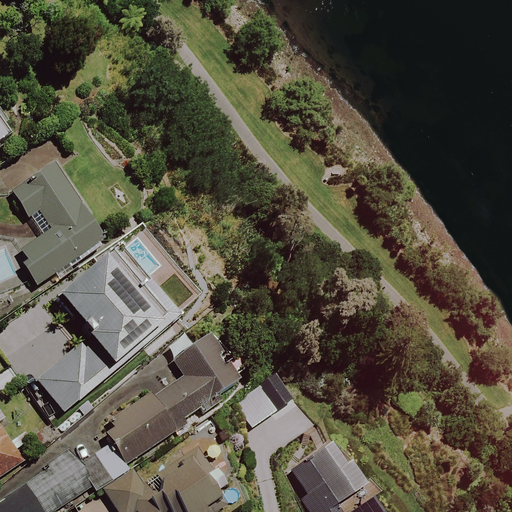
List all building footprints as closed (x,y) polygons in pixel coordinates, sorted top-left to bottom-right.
[(0,146),(9,140),(0,127),(0,146)] [(36,197),(14,212),(23,225),(26,223),(37,241),(10,259),(32,291),(50,280),(56,289),(76,276),(70,267),(99,248),(49,172),(29,186),(36,197)] [(124,318),(128,315),(133,321),(136,319),(146,331),(165,313),(138,283),(154,268),(136,248),(123,260),(117,255),(79,289),(103,315),(112,306),(124,318)] [(0,321),(24,307),(16,295),(23,290),(14,276),(0,284),(0,321)] [(134,362),(136,360),(120,328),(103,316),(71,340),(82,354),(74,361),(96,387),(101,384),(111,396),(140,370),(134,362)] [(90,459),(108,486),(126,473),(124,471),(175,436),(172,431),(237,386),(205,340),(170,363),(180,379),(150,399),(148,396),(109,422),(115,430),(101,439),(106,447),(90,459)] [(0,479),(19,466),(13,457),(22,450),(15,440),(6,446),(0,437),(0,423),(3,421),(0,417),(0,479)] [(367,511),(357,494),(362,491),(346,462),(341,465),(330,446),(293,467),(304,486),(297,490),(311,511),(367,511)] [(0,503),(0,511),(56,511),(87,491),(91,497),(107,487),(89,459),(76,468),(66,454),(43,469),(45,473),(0,503)] [(215,497),(223,493),(211,474),(197,483),(184,460),(153,478),(160,491),(144,501),(129,476),(99,494),(109,511),(206,511),(219,504),(215,497)]
